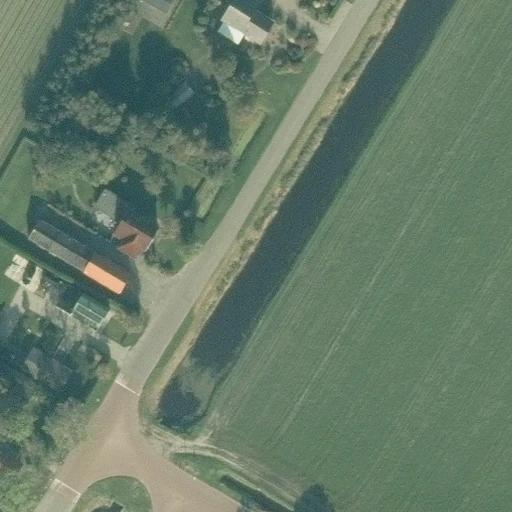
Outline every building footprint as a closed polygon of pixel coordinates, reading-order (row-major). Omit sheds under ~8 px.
[(233,0),(222,20),(262,45),(274,25),(255,12),(262,0),(233,0)] [(158,229),(129,212),(132,206),(105,189),(94,208),(119,224),(112,236),(121,241),(118,248),(136,258),(142,249),(145,250),(158,229)] [(118,294),(132,274),(40,220),(28,241),(83,273),(83,274),(118,294)] [(48,274),(43,281),(56,289),(60,281),(48,274)] [(70,286),(58,307),(72,315),(73,313),(98,329),(110,309),(84,294),(70,286)] [(59,396),(74,372),(34,348),(21,371),(59,395),(59,396)] [(19,380),(1,409),(19,420),(37,391),(19,380)] [(19,455),(1,443),(0,444),(0,482),(2,484),(7,478),(13,481),(21,467),(15,463),(19,455)]
